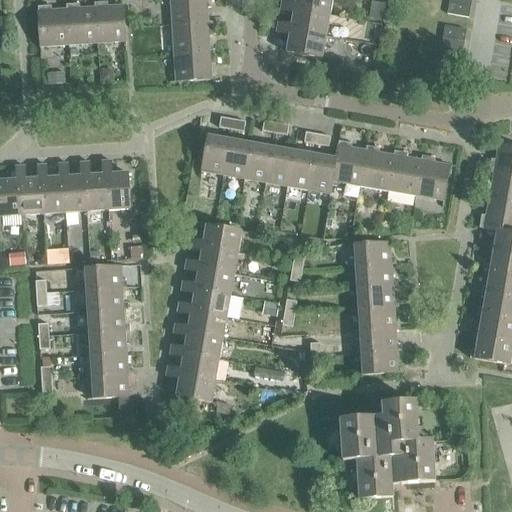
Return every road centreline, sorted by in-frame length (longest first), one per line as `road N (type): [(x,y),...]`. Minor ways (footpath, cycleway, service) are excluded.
road 1 (residential): [(249,0),(254,91),(448,122),(511,105)]
road 2 (residential): [(227,511),(168,486),(5,452)]
